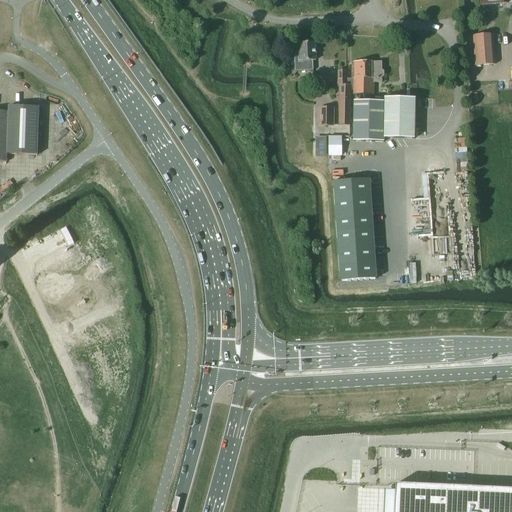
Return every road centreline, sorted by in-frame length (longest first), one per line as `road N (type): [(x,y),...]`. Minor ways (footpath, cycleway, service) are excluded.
road 1 (primary): [(60,0),(170,176),(202,245),(214,308),(211,370)]
road 2 (unclassified): [(157,511),(190,366),(188,302),(164,231),(106,140)]
road 3 (primary): [(248,315),(237,244),(207,171),(88,0)]
road 4 (secondary): [(242,385),(511,370)]
road 5 (secondary): [(511,346),(292,359)]
road 6 (primary): [(211,370),(176,511)]
road 7 (unclassified): [(106,140),(55,64),(15,41)]
road 8 (unclassified): [(106,140),(0,223)]
road 9 (primary): [(210,511),(242,385)]
